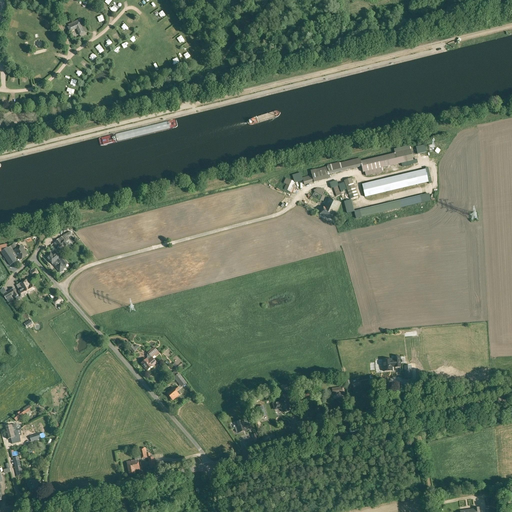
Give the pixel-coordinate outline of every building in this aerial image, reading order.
[(77,29),(80,35),(84,33),(79,22),(68,27),(70,32),(77,29)] [(302,178),(304,185),(314,183),(330,179),(329,174),(362,167),(363,173),(413,161),(410,149),(361,161),(360,157),(356,158),(356,159),(340,163),(340,162),(326,165),(327,168),(316,170),(316,169),(310,171),(312,175),(302,178)] [(362,185),(365,197),(393,189),(428,181),(425,169),(362,185)] [(284,189),(291,192),(295,182),(286,178),(284,183),(286,184),(284,189)] [(355,183),(347,187),(352,199),(360,196),(355,183)] [(422,202),(420,196),(399,201),(401,207),(422,202)] [(320,214),(334,220),(337,213),(336,213),(341,203),(328,198),(324,207),(323,207),(320,214)] [(346,213),(354,212),(351,200),(344,202),(346,213)] [(53,244),(57,248),(59,247),(60,247),(63,245),(66,248),(69,245),(65,241),(68,238),(69,237),(68,236),(72,233),(70,232),(65,235),(63,236),(65,239),(64,239),(61,237),(53,244)] [(1,252),(10,266),(17,261),(15,258),(18,256),(21,259),(27,255),(21,246),(15,251),(11,246),(8,248),(8,247),(6,244),(0,245),(0,248),(1,252)] [(54,266),(60,273),(66,267),(61,261),(60,262),(58,261),(61,258),(55,252),(52,254),(51,253),(46,257),(53,265),(54,264),(55,266),(54,266)] [(30,271),(32,276),(39,273),(38,272),(36,268),(31,270),(30,271)] [(19,292),(21,297),(35,290),(31,283),(30,284),(28,280),(18,285),(21,291),(19,292)] [(3,295),(6,300),(13,295),(15,298),(16,297),(17,300),(20,298),(19,296),(19,295),(15,288),(3,295)] [(52,302),(56,307),(63,301),(58,296),(52,302)] [(141,364),(147,371),(156,363),(153,358),(158,354),(159,353),(154,347),(152,349),(147,353),(150,357),(151,356),(151,357),(148,360),(147,359),(141,364)] [(382,359),(383,371),(392,370),(392,366),(395,366),(395,367),(400,366),(399,356),(394,357),(394,361),(392,361),(391,359),(382,359)] [(175,377),(181,385),(185,382),(179,374),(175,377)] [(360,381),(352,383),(353,390),(361,389),(360,381)] [(281,387),(283,394),(291,391),(289,384),(281,387)] [(166,393),(173,401),(179,395),(176,392),(179,389),(177,386),(174,390),(172,388),(166,393)] [(311,397),(312,401),(316,400),(314,394),(309,392),(303,393),(305,397),(309,396),(311,397)] [(282,408),(283,413),(291,410),(287,399),(279,401),(280,402),(273,404),(275,410),(282,408)] [(16,421),(26,414),(30,411),(27,406),(23,409),(13,417),(16,421)] [(243,431),(243,430),(250,428),(249,423),(245,425),(243,420),(235,423),(236,428),(235,428),(236,432),(237,432),(238,433),(243,431)] [(4,427),(6,433),(17,430),(15,425),(12,425),(4,427)] [(6,433),(7,439),(15,437),(18,436),(17,430),(6,433)] [(30,436),(31,442),(41,439),(39,433),(30,436)] [(134,457),(135,460),(141,458),(141,459),(148,458),(145,447),(139,449),(140,455),(134,457)] [(149,453),(147,454),(148,458),(150,468),(155,467),(153,457),(150,458),(149,453)] [(14,462),(17,476),(23,475),(19,460),(18,457),(13,458),(14,462)] [(127,462),(130,474),(134,473),(134,471),(139,469),(137,460),(127,462)] [(30,488),(31,493),(40,491),(39,486),(38,486),(37,480),(29,482),(29,483),(27,483),(27,484),(28,487),(29,488),(30,488)]
